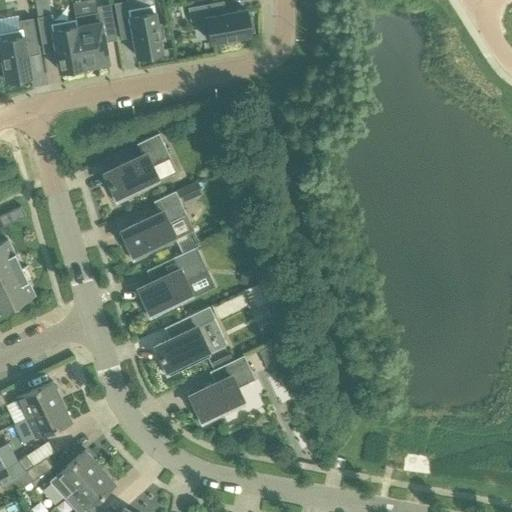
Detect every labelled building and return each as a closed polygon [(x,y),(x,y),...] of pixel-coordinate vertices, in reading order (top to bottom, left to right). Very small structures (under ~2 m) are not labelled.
[(37,0),(33,1),(36,17),(50,15),(47,0),(37,0)] [(113,3),(118,28),(130,25),(135,56),(145,55),(146,59),(158,57),(157,52),(161,52),(159,39),(163,38),(160,24),(156,25),(152,5),(129,9),(127,0),(113,3)] [(205,18),(210,42),(223,39),(224,43),(237,41),(236,37),(249,34),(249,32),(253,31),(251,17),(246,18),(245,9),(216,14),(214,2),(189,7),(192,20),(205,18)] [(74,16),(74,19),(75,26),(84,70),(99,67),(98,63),(107,61),(102,31),(114,28),(109,4),(95,6),(97,12),(74,16)] [(75,26),(74,19),(51,23),(50,15),(36,17),(41,42),(53,40),(59,70),(68,69),(69,73),(84,70),(75,26)] [(37,43),(32,18),(19,20),(20,29),(0,32),(0,67),(2,67),(5,80),(7,80),(8,84),(21,81),(21,77),(30,76),(24,45),(37,43)] [(104,173),(110,185),(108,186),(116,203),(128,197),(127,195),(159,180),(152,165),(170,156),(159,133),(137,143),(143,154),(104,173)] [(196,180),(186,185),(192,198),(202,193),(196,180)] [(121,230),(127,243),(125,244),(133,260),(144,255),(144,253),(176,238),(168,222),(186,214),(175,190),(154,201),(159,212),(121,230)] [(0,215),(0,219),(3,226),(26,216),(21,205),(0,215)] [(0,242),(0,311),(35,295),(8,239),(0,242)] [(138,288),(144,300),(142,301),(150,318),(161,312),(160,311),(193,295),(186,281),(207,271),(195,247),(173,257),(179,268),(138,288)] [(242,283),(252,284),(253,271),(243,270),(242,283)] [(155,346),(161,358),(159,359),(167,376),(178,370),(177,368),(210,353),(197,326),(215,317),(209,305),(178,320),(184,332),(155,346)] [(260,335),(241,312),(219,331),(238,354),(260,335)] [(261,353),(267,366),(281,360),(275,346),(261,353)] [(189,395),(195,407),(193,408),(201,425),(213,419),(212,418),(244,402),(237,388),(255,379),(244,355),(209,371),(215,383),(189,395)] [(285,403),(297,398),(287,376),(275,381),(285,403)] [(16,397),(25,417),(61,400),(52,380),(16,397)] [(61,400),(25,417),(35,438),(49,431),(71,420),(61,400)] [(7,444),(0,447),(0,457),(4,466),(10,479),(23,471),(17,461),(16,462),(7,444)] [(70,492),(100,466),(85,449),(50,480),(65,497),(70,492)] [(23,471),(40,460),(34,450),(17,461),(23,471)] [(40,460),(23,471),(30,482),(51,468),(44,457),(40,460)] [(0,468),(0,484),(10,479),(4,466),(0,468)] [(100,466),(70,492),(85,509),(115,482),(100,466)]
